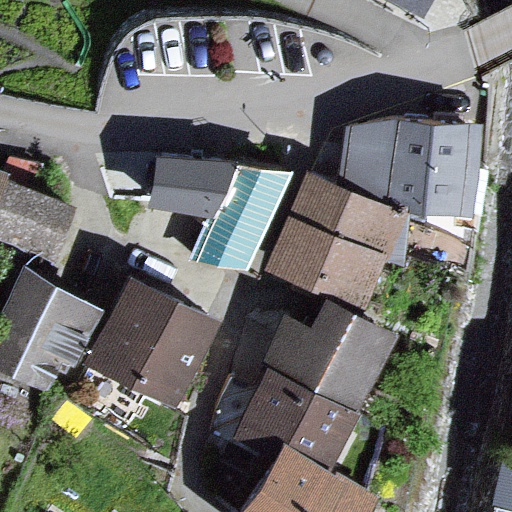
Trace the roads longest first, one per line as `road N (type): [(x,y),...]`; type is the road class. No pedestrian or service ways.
road 1 (residential): [(305,114),(201,397),(188,458),(208,511)]
road 2 (residential): [(305,114),(109,125),(0,110)]
road 3 (residential): [(314,0),(396,38),(427,65)]
road 4 (residential): [(427,65),(305,114)]
